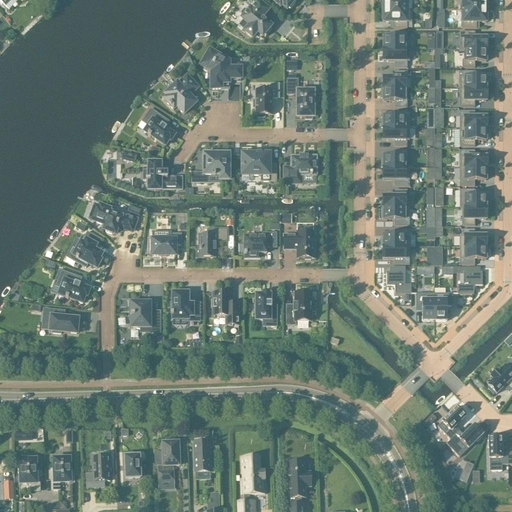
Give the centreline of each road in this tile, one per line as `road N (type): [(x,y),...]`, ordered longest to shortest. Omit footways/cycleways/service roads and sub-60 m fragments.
road 1 (tertiary): [(366,430),(339,410),(288,393),(0,400)]
road 2 (residential): [(358,276),(114,275)]
road 3 (residential): [(508,89),(508,260)]
road 4 (residential): [(197,132),(358,134)]
road 5 (residential): [(358,276),(358,134)]
road 6 (residential): [(508,260),(507,290),(433,363)]
road 7 (residential): [(358,134),(359,11)]
